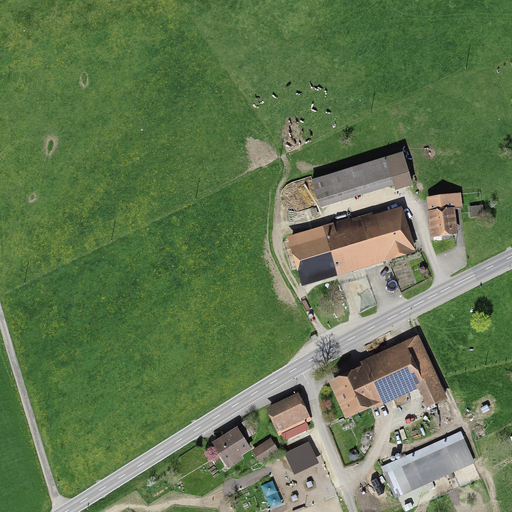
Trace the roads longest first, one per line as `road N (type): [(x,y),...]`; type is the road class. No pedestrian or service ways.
road 1 (secondary): [(302,364),(61,511)]
road 2 (unknown): [(332,349),(287,271),(279,227),(399,188)]
road 3 (secondary): [(511,256),(302,364)]
road 4 (track): [(62,511),(0,314)]
road 5 (unclassified): [(353,511),(302,364)]
